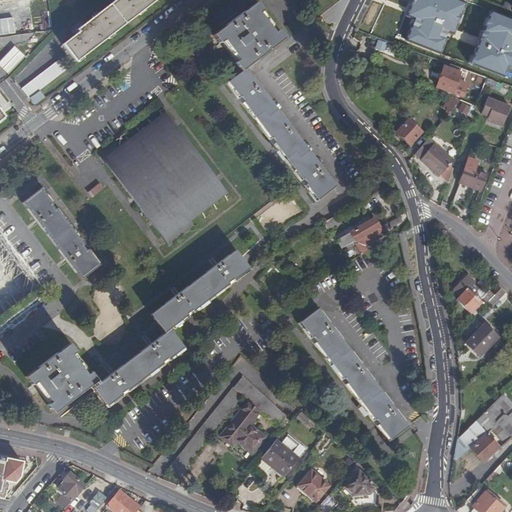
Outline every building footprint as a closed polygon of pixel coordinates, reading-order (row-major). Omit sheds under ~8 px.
[(77,33),(62,44),(76,62),(155,0),(114,0),(75,30),(77,33)] [(317,200),(335,186),(332,183),(335,181),(326,169),(323,171),(320,166),(322,164),(313,152),(311,154),(301,142),(303,140),(294,128),(292,130),(288,125),(291,123),(282,111),(279,113),(270,101),(272,99),(263,87),(261,89),(257,84),(259,82),(250,70),(248,72),(245,68),(284,39),(277,30),(273,33),(258,14),(262,11),(256,2),(212,35),(219,44),(223,41),(238,60),(234,63),(240,72),(227,82),(317,200)] [(443,54),(452,58),(468,17),(459,13),(456,21),(451,19),(443,39),(448,41),(443,54)] [(468,64),(484,23),(468,17),(452,58),(468,64)] [(379,40),(377,47),(384,50),(386,43),(379,40)] [(393,75),(348,59),(345,71),(351,73),(352,70),(367,75),(380,80),(379,84),(389,87),(391,82),(393,76),(393,75)] [(58,60),(37,76),(45,86),(66,70),(58,60)] [(460,72),(444,66),(436,87),(453,93),(455,85),(460,72)] [(366,79),(379,84),(380,80),(367,75),(366,79)] [(37,76),(21,88),(29,98),(45,86),(37,76)] [(401,79),(393,76),(391,82),(398,85),(401,79)] [(499,90),(502,84),(487,78),(486,83),(495,87),(495,88),(499,90)] [(465,88),(455,85),(453,93),(462,96),(465,88)] [(452,97),(443,108),(449,113),(460,100),(452,97)] [(382,112),(389,116),(396,102),(389,98),(382,112)] [(510,107),(487,98),(481,114),(488,117),(487,119),(493,121),(492,123),(502,127),(510,107)] [(472,116),(474,107),(461,104),(459,113),(472,116)] [(108,161),(105,163),(162,236),(165,234),(171,229),(174,233),(179,230),(184,236),(195,227),(190,221),(227,193),(164,112),(116,149),(119,152),(108,161)] [(412,122),(409,119),(397,132),(410,144),(420,133),(411,124),(412,122)] [(421,158),(420,160),(440,176),(440,175),(448,166),(453,160),(434,143),(432,145),(427,140),(415,153),(421,158)] [(113,144),(101,152),(108,161),(119,152),(116,149),(113,144)] [(463,184),(480,190),(486,174),(475,169),(478,161),(468,158),(465,166),(461,179),(465,180),(463,184)] [(453,170),(448,166),(440,175),(449,182),(453,170)] [(94,196),(104,187),(98,181),(89,189),(94,196)] [(52,204),(40,189),(22,202),(80,279),(99,265),(87,250),(86,250),(85,251),(82,246),(83,245),(56,209),(55,209),(54,210),(51,205),(52,204)] [(274,223),(298,211),(289,194),(256,211),(262,223),(272,218),(274,223)] [(328,230),(341,223),(337,215),(324,222),(328,230)] [(336,240),(344,253),(350,249),(347,244),(353,242),(355,246),(360,255),(374,248),(370,241),(384,234),(375,218),(336,240)] [(171,229),(165,234),(172,245),(184,236),(179,230),(174,233),(171,229)] [(307,237),(291,246),(296,256),(313,247),(307,237)] [(0,312),(35,291),(1,240),(0,240),(0,312)] [(249,268),(235,250),(150,314),(164,333),(98,383),(96,381),(96,380),(90,372),(86,375),(71,355),(75,352),(68,344),(25,376),(32,385),(36,382),(51,402),(47,405),(53,413),(90,385),(106,406),(122,394),(121,394),(121,393),(126,389),(126,390),(127,390),(163,363),(162,363),(161,362),(166,358),(167,359),(183,347),(169,329),(187,315),(187,314),(186,314),(191,310),(192,311),(228,284),(228,283),(227,282),(232,279),(233,280),(249,268)] [(478,311),(487,302),(494,295),(489,290),(479,300),(475,296),(480,292),(472,285),(475,282),(467,274),(452,289),(459,296),(456,299),(470,314),(475,309),(478,311)] [(501,288),(494,295),(487,302),(491,306),(505,292),(501,288)] [(300,321),(390,439),(407,426),(405,423),(407,421),(398,409),(396,411),(392,406),(394,404),(385,392),(383,394),(373,382),(375,380),(366,368),(364,370),(360,365),(362,363),(353,351),(351,353),(342,341),(344,339),(335,327),(333,329),(329,324),(331,322),(322,310),(320,312),(317,308),(300,321)] [(479,357),(497,337),(489,329),(484,324),(465,344),(479,357)] [(169,469),(179,477),(243,397),(248,401),(221,435),(229,442),(232,438),(237,441),(252,454),(265,437),(250,424),(260,411),(277,428),(286,417),(242,377),(233,388),(169,469)] [(498,448),(511,435),(511,404),(503,394),(494,403),(457,440),(454,458),(457,460),(470,448),(483,462),(490,456),(492,458),(494,456),(492,454),(498,448)] [(297,417),(305,425),(310,420),(301,412),(297,417)] [(305,449),(288,435),(280,445),(297,459),(305,449)] [(261,458),(283,476),(297,459),(280,445),(275,441),(261,458)] [(32,454),(0,448),(0,511),(20,486),(39,463),(32,454)] [(329,486),(311,471),(297,486),(315,501),(329,486)] [(497,474),(494,471),(487,479),(489,482),(497,474)] [(358,472),(344,487),(353,494),(368,493),(375,486),(358,472)] [(71,500),(84,485),(70,473),(64,480),(66,482),(59,490),(64,494),(57,502),(65,509),(72,501),(71,500)] [(497,501),(485,491),(484,492),(479,488),(467,500),(473,506),(472,507),(474,508),(477,511),(500,511),(504,508),(500,504),(502,502),(498,499),(497,501)] [(487,489),(485,491),(497,501),(498,499),(487,489)] [(136,511),(137,511),(140,507),(120,490),(107,506),(113,511),(136,511)] [(97,510),(107,498),(99,491),(89,503),(97,510)]
